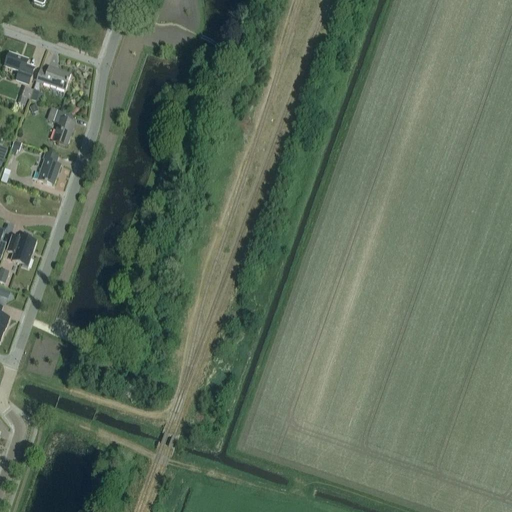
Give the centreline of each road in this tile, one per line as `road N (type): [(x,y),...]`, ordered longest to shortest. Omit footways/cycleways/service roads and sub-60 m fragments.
road 1 (residential): [(61,225),(104,67)]
road 2 (residential): [(14,363),(61,225)]
